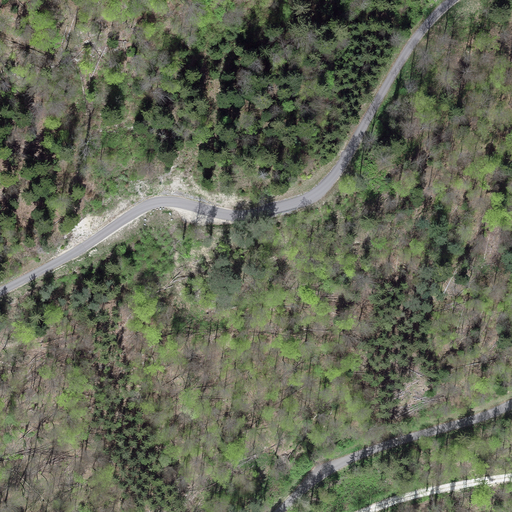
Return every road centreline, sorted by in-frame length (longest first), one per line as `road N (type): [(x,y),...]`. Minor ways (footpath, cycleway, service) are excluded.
road 1 (unclassified): [(0,291),(151,203),(233,215),(318,192),(409,48),(451,0)]
road 2 (unclassified): [(511,404),(342,460),(279,511)]
road 3 (track): [(362,511),(511,477)]
